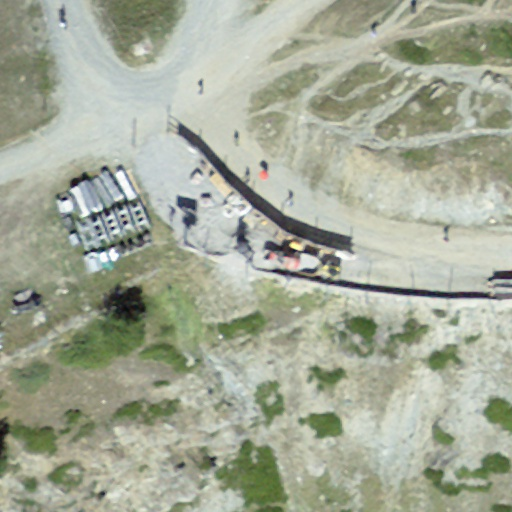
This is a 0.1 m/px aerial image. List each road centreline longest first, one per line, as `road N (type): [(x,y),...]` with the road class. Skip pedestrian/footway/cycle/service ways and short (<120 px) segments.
road 1 (track): [(172,86),(233,163),(303,219),(440,248),(511,252)]
road 2 (track): [(76,0),(89,76),(110,95),(149,101),(172,86)]
road 3 (track): [(110,95),(74,134),(0,165)]
